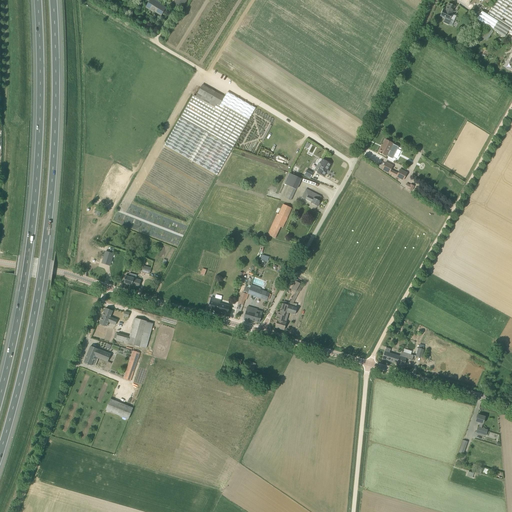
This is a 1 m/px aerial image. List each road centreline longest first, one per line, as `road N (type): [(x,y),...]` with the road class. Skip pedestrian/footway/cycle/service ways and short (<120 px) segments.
road 1 (motorway): [(0,453),(44,253),(55,118),(53,0)]
road 2 (motorway): [(37,0),(35,190),(0,396)]
road 3 (track): [(511,111),(374,363)]
road 4 (tertiary): [(511,404),(260,331)]
road 5 (unclassified): [(16,511),(107,287)]
road 6 (unclassified): [(353,166),(154,41)]
road 7 (unclassified): [(260,331),(353,166)]
road 8 (unclassified): [(353,166),(429,0)]
road 9 (tertiary): [(260,331),(107,287)]
road 10 (track): [(370,362),(353,511)]
